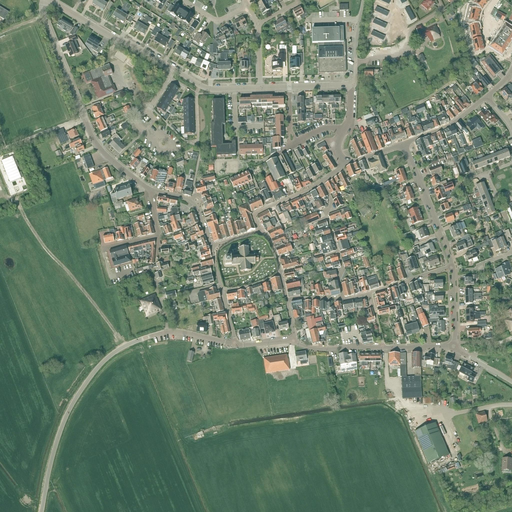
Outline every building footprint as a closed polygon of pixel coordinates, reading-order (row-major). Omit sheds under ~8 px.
[(106,0),(102,0),(98,7),(103,10),(107,4),(104,3),(106,0)] [(156,0),(156,1),(160,4),(158,8),(161,10),(167,1),(165,0),(156,0)] [(256,4),(259,9),(269,4),(266,0),(260,0),(259,1),(260,2),(256,4)] [(433,2),(430,0),(425,0),(421,5),(427,10),(433,2)] [(479,0),(476,0),(475,3),(483,9),(486,5),(479,0)] [(118,19),(128,4),(125,3),(120,12),(117,10),(113,16),(118,19)] [(270,3),(259,9),(262,14),(263,16),(267,13),(266,12),(270,10),(268,7),(272,5),(270,3)] [(131,6),(128,4),(118,19),(124,23),(127,17),(125,15),(128,10),(129,10),(131,6)] [(177,16),(182,8),(175,4),(174,7),(171,5),(167,11),(176,17),(177,16)] [(9,13),(0,7),(0,17),(4,20),(9,13)] [(300,7),(293,11),(296,18),(299,16),(301,20),(308,16),(305,10),(302,11),(300,7)] [(182,21),(188,12),(182,8),(177,16),(176,17),(182,21)] [(498,11),(495,16),(503,21),(506,16),(498,11)] [(188,12),(182,21),(189,25),(194,16),(188,12)] [(139,32),(148,17),(143,14),(140,18),(139,20),(141,22),(140,24),(137,23),(134,29),(139,32)] [(152,19),(148,17),(139,32),(144,35),(148,29),(145,27),(148,21),(150,22),(152,19)] [(230,27),(234,33),(237,32),(236,29),(237,28),(238,29),(246,24),(243,17),(234,22),(235,24),(231,27),(230,26),(230,27)] [(279,21),(273,25),(277,32),(285,27),(288,31),(292,29),(289,22),(285,24),(282,18),(278,20),(279,21)] [(59,21),(57,25),(60,27),(61,26),(64,28),(63,30),(66,32),(68,30),(70,31),(73,26),(62,19),(61,22),(59,21)] [(195,20),(190,27),(195,30),(199,23),(195,20)] [(421,25),(415,28),(418,35),(416,36),(419,42),(424,40),(423,39),(428,37),(430,43),(440,39),(438,34),(439,33),(436,26),(425,31),(425,32),(422,33),(420,30),(423,29),(421,25)] [(511,29),(505,25),(491,47),(502,54),(511,39),(511,29)] [(74,27),(70,34),(73,36),(75,35),(78,30),(75,28),(74,27)] [(155,27),(151,34),(155,37),(157,33),(158,34),(160,30),(155,27)] [(224,37),(226,40),(231,38),(232,40),(234,38),(234,34),(232,31),(231,32),(229,29),(227,30),(225,27),(220,30),(221,33),(222,33),(224,37)] [(310,37),(312,37),(312,43),(318,43),(318,48),(317,48),(317,50),(319,50),(319,73),(325,73),(325,72),(330,72),(330,71),(334,71),(334,72),(344,72),(346,72),(346,58),(345,58),(345,43),(345,27),(338,27),(338,28),(311,29),(312,34),(310,34),(310,37)] [(159,44),(167,32),(168,30),(166,28),(160,37),(158,35),(154,41),(159,44)] [(169,34),(167,32),(159,44),(165,47),(169,41),(166,40),(169,34)] [(196,36),(193,41),(198,44),(200,42),(204,44),(209,36),(203,33),(199,38),(196,36)] [(217,44),(213,44),(213,47),(213,54),(217,54),(217,48),(224,44),(223,42),(226,40),(224,37),(222,33),(221,33),(216,36),(217,38),(215,39),(217,44)] [(70,44),(65,46),(70,57),(78,53),(77,49),(79,49),(76,41),(77,40),(75,36),(68,38),(70,44)] [(91,36),(86,43),(92,47),(91,49),(98,53),(101,48),(98,46),(100,43),(94,39),(95,39),(91,36)] [(180,57),(189,43),(186,41),(181,49),(178,47),(175,53),(180,57)] [(189,43),(180,57),(186,60),(189,54),(190,53),(187,51),(191,44),(189,43)] [(201,68),(207,54),(202,51),(200,55),(202,56),(200,61),(198,59),(195,66),(201,68)] [(210,55),(207,54),(201,68),(207,71),(209,64),(207,63),(210,55)] [(292,58),(290,58),(290,60),(290,69),(292,69),(292,70),(295,70),(295,69),(299,69),(299,62),(302,62),(302,54),(292,55),(292,58)] [(272,58),(272,59),(272,67),(272,70),(282,69),(282,63),(285,63),(285,55),(278,55),(278,59),(275,59),(275,58),(274,57),(273,57),(272,58)] [(483,60),(480,62),(493,78),(502,71),(490,55),(485,59),(484,58),(482,59),(483,60)] [(244,59),(240,59),(240,63),(241,63),(241,71),(248,70),(247,65),(250,65),(250,56),(244,56),(244,59)] [(473,59),(468,63),(473,68),(478,64),(473,59)] [(113,74),(109,64),(83,75),(86,84),(91,82),(98,99),(116,92),(113,86),(112,86),(108,76),(113,74)] [(479,74),(476,76),(485,88),(488,86),(489,86),(490,86),(490,85),(490,84),(485,77),(483,79),(479,74)] [(470,87),(468,89),(470,92),(472,90),(476,95),(477,95),(478,95),(479,94),(479,93),(480,93),(480,92),(483,90),(481,87),(479,84),(478,84),(476,81),(478,80),(474,76),(472,78),(475,82),(470,87)] [(171,84),(167,90),(176,95),(179,89),(171,84)] [(508,87),(499,94),(505,101),(509,98),(510,99),(511,97),(511,96),(511,93),(511,92),(511,91),(511,90),(511,89),(511,86),(511,85),(508,87)] [(167,90),(163,96),(172,101),(176,95),(167,90)] [(163,96),(160,102),(168,107),(172,101),(163,96)] [(460,100),(466,108),(470,105),(468,103),(469,102),(465,96),(460,100)] [(229,154),(232,154),(232,156),(236,155),(235,141),(232,142),(232,147),(229,147),(229,146),(224,146),(224,147),(221,148),(221,146),(220,146),(220,143),(221,143),(221,139),(220,139),(220,136),(221,136),(221,131),(220,131),(220,128),(221,128),(221,124),(223,124),(223,123),(222,123),(222,120),(223,120),(223,115),(222,115),(222,112),(223,112),(223,108),(222,108),(222,105),(223,105),(222,100),(212,100),(213,105),(214,105),(215,108),(213,108),(213,113),(215,113),(215,116),(213,116),(213,121),(213,123),(211,123),(211,128),(213,128),(213,131),(211,131),(211,136),(213,136),(213,139),(211,139),(212,144),(212,146),(212,147),(216,147),(216,156),(221,156),(221,154),(224,154),(224,156),(229,156),(229,154)] [(466,108),(460,100),(456,103),(458,106),(462,112),(466,108)] [(100,102),(91,105),(93,108),(92,108),(94,112),(93,112),(95,118),(103,115),(100,105),(101,105),(100,102)] [(160,102),(156,108),(165,113),(168,107),(160,102)] [(423,105),(415,108),(417,114),(426,111),(423,105)] [(445,112),(443,107),(442,106),(438,107),(440,113),(442,113),(443,115),(437,118),(438,121),(439,121),(441,126),(449,123),(444,112),(445,112)] [(450,110),(455,117),(461,112),(455,106),(451,109),(450,107),(447,109),(449,111),(450,110)] [(456,117),(455,117),(450,110),(449,111),(446,113),(452,120),(456,117)] [(374,112),(363,117),(365,120),(372,118),(373,117),(378,116),(377,111),(376,111),(374,112)] [(479,114),(485,122),(488,119),(490,120),(492,123),(493,122),(495,124),(496,123),(499,126),(501,124),(502,124),(494,116),(492,118),(487,111),(484,113),(482,111),(482,112),(481,112),(479,113),(479,114)] [(113,120),(114,120),(113,116),(107,119),(106,117),(96,121),(98,126),(110,121),(113,120)] [(434,128),(430,118),(429,116),(426,117),(427,120),(427,122),(421,124),(424,132),(434,128)] [(435,116),(430,118),(431,122),(432,121),(435,128),(439,126),(435,116)] [(372,118),(365,120),(367,125),(370,124),(371,126),(375,125),(378,124),(377,119),(374,120),(373,117),(372,118)] [(423,133),(420,125),(418,119),(415,121),(414,117),(411,118),(411,117),(407,118),(409,124),(414,122),(416,125),(412,127),(413,129),(415,136),(423,133)] [(475,117),(466,125),(471,131),(477,126),(479,129),(481,128),(483,129),(486,127),(482,122),(480,123),(475,117)] [(115,122),(114,120),(113,120),(112,120),(110,121),(98,126),(101,132),(107,129),(106,126),(115,122)] [(460,122),(455,126),(461,132),(463,130),(466,134),(468,133),(460,122)] [(409,138),(414,136),(409,124),(405,125),(407,128),(409,128),(409,129),(405,130),(409,138)] [(114,127),(100,133),(103,139),(110,135),(109,133),(115,130),(114,127)] [(400,127),(397,128),(401,139),(406,137),(403,131),(402,132),(400,127)] [(453,127),(448,129),(454,145),(457,151),(459,150),(454,136),(457,135),(453,127)] [(382,138),(381,139),(382,142),(383,141),(385,145),(391,143),(388,136),(388,135),(385,128),(383,129),(385,134),(383,135),(383,136),(382,137),(382,138)] [(393,133),(396,140),(401,139),(397,128),(392,130),(393,133)] [(55,134),(54,135),(58,145),(61,144),(68,141),(64,131),(63,129),(56,132),(56,133),(55,134)] [(75,129),(68,132),(71,139),(78,135),(75,129)] [(375,131),(373,132),(375,136),(376,135),(377,137),(374,138),(379,150),(384,148),(379,135),(378,133),(376,129),(374,130),(375,131)] [(448,129),(443,131),(446,139),(447,142),(451,141),(453,146),(454,145),(448,129)] [(396,140),(393,133),(392,130),(388,132),(390,136),(389,137),(391,142),(396,140)] [(369,132),(362,135),(364,141),(367,148),(366,149),(368,154),(377,151),(372,137),(370,134),(369,132)] [(441,146),(444,145),(445,147),(448,146),(442,132),(436,134),(441,146)] [(114,141),(110,144),(119,154),(125,148),(119,142),(121,140),(118,137),(119,137),(116,134),(113,136),(111,138),(114,141)] [(430,136),(433,146),(435,145),(435,144),(439,143),(435,134),(430,136)] [(429,137),(422,139),(424,145),(427,150),(429,156),(431,155),(430,152),(429,148),(432,146),(429,137)] [(72,148),(77,146),(76,145),(81,143),(81,142),(82,141),(81,138),(79,139),(79,138),(72,141),(73,144),(66,147),(65,148),(66,151),(72,148)] [(476,140),(472,141),(475,149),(479,147),(483,146),(480,138),(476,140)] [(350,142),(355,152),(360,150),(360,149),(363,148),(365,148),(362,141),(358,143),(356,139),(350,142)] [(281,149),(280,144),(271,144),(270,144),(271,155),(276,153),(276,149),(281,149)] [(77,147),(77,146),(72,148),(75,155),(78,154),(78,152),(84,149),(82,145),(77,147)] [(501,152),(504,159),(510,157),(508,153),(511,152),(509,146),(506,147),(507,150),(502,151),(501,148),(499,148),(500,152),(501,152)] [(328,150),(327,148),(323,150),(326,155),(323,157),(326,162),(331,159),(330,157),(331,156),(330,153),(329,154),(327,151),(328,150)] [(360,150),(355,152),(358,158),(365,155),(363,148),(360,149),(360,150)] [(136,169),(137,168),(136,167),(142,160),(138,156),(141,152),(138,150),(138,149),(133,155),(136,158),(130,165),(134,169),(135,169),(136,169)] [(299,149),(295,152),(299,159),(303,157),(299,149)] [(424,158),(429,156),(427,150),(420,153),(421,154),(419,155),(422,162),(425,161),(424,158)] [(501,152),(500,152),(496,154),(495,150),(493,151),(494,154),(495,154),(498,161),(504,159),(501,152)] [(495,154),(494,154),(491,156),(489,152),(487,153),(489,157),(489,156),(492,164),(498,161),(495,154)] [(279,158),(288,176),(295,172),(286,154),(284,155),(281,155),(281,157),(279,158)] [(374,160),(368,163),(370,170),(377,167),(379,173),(386,170),(380,154),(373,157),(374,160)] [(489,156),(489,157),(485,158),(484,154),(481,155),(483,159),(484,158),(486,166),(492,164),(489,156)] [(13,155),(1,160),(11,181),(22,177),(13,155)] [(484,158),(483,159),(479,160),(478,156),(475,157),(477,161),(478,161),(481,168),(486,166),(484,158)] [(182,158),(175,161),(176,164),(178,167),(184,164),(183,161),(182,158)] [(285,177),(284,176),(276,159),(266,163),(275,182),(285,177)] [(336,168),(331,159),(326,162),(332,171),(336,168)] [(468,165),(466,159),(460,161),(461,163),(458,164),(462,175),(468,173),(465,167),(468,165)] [(475,170),(481,168),(478,161),(477,161),(473,162),(472,159),(470,160),(471,163),(469,164),(471,169),(474,168),(475,170)] [(137,168),(136,169),(141,173),(141,174),(146,178),(153,167),(150,165),(148,169),(145,168),(147,164),(142,161),(137,168)] [(368,176),(366,176),(364,171),(368,170),(364,161),(359,163),(365,181),(369,180),(368,176)] [(431,176),(432,176),(435,174),(442,172),(440,166),(445,164),(443,161),(439,163),(428,167),(431,176)] [(313,163),(311,164),(316,174),(321,171),(317,164),(314,165),(313,163)] [(357,163),(346,167),(350,178),(357,175),(360,173),(360,175),(361,174),(360,169),(355,171),(354,167),(356,170),(359,169),(357,163)] [(309,170),(306,172),(310,179),(315,177),(310,167),(308,168),(309,170)] [(100,170),(104,181),(111,178),(107,168),(100,170)] [(152,170),(150,175),(152,175),(150,180),(155,181),(155,182),(164,184),(168,172),(159,170),(159,171),(153,169),(152,170)] [(388,179),(389,181),(390,181),(392,180),(405,175),(402,169),(395,172),(397,175),(388,179)] [(106,186),(104,181),(100,170),(89,174),(95,190),(106,186)] [(306,181),(301,183),(304,188),(311,184),(305,172),(303,174),(306,181)] [(343,172),(338,176),(344,189),(349,186),(346,179),(343,172)] [(214,174),(202,177),(203,181),(204,181),(204,183),(215,180),(214,174)] [(435,174),(432,176),(433,179),(430,180),(433,186),(439,184),(440,186),(446,184),(445,181),(439,183),(440,183),(439,180),(438,180),(435,174)] [(405,175),(392,180),(393,182),(398,180),(400,184),(407,181),(405,175)] [(288,176),(293,187),(294,187),(296,191),(304,188),(299,179),(294,181),(293,179),(292,179),(291,176),(289,177),(288,176)] [(177,188),(176,190),(181,191),(182,189),(183,189),(185,178),(182,177),(181,179),(178,178),(176,188),(177,188)] [(272,177),(267,179),(273,192),(271,193),(275,201),(285,197),(281,188),(277,190),(276,187),(277,186),(275,183),(272,177)] [(330,181),(325,184),(330,194),(333,193),(336,199),(333,200),(337,208),(343,205),(339,197),(340,197),(338,194),(341,192),(337,184),(336,185),(333,179),(330,181)] [(183,191),(182,194),(184,195),(191,196),(192,191),(192,187),(192,183),(186,181),(185,186),(188,186),(187,189),(185,189),(185,192),(183,191)] [(196,187),(195,188),(197,193),(206,191),(204,181),(201,182),(201,183),(195,185),(196,187)] [(262,183),(265,189),(261,191),(261,192),(260,192),(265,202),(271,199),(268,193),(271,192),(266,181),(262,183)] [(166,186),(165,190),(170,191),(174,192),(175,183),(168,182),(167,186),(166,186)] [(478,192),(486,189),(484,183),(479,185),(478,183),(476,184),(478,191),(474,192),(475,194),(479,193),(478,192)] [(440,189),(434,191),(435,194),(436,197),(437,197),(438,201),(445,198),(443,192),(449,190),(446,184),(440,186),(440,188),(440,189)] [(112,203),(114,203),(117,202),(117,200),(132,195),(129,186),(112,191),(113,194),(112,194),(111,196),(111,198),(113,199),(111,199),(112,203)] [(315,190),(319,196),(320,199),(321,201),(322,200),(322,199),(328,196),(322,186),(315,190)] [(403,193),(401,194),(402,197),(412,193),(409,187),(402,190),(403,193)] [(481,198),(488,195),(486,189),(478,192),(479,193),(480,196),(476,198),(476,197),(474,198),(475,201),(481,199),(481,198)] [(313,199),(316,197),(318,197),(315,190),(310,193),(313,199)] [(209,197),(208,194),(207,192),(202,194),(202,198),(206,210),(213,207),(213,206),(213,204),(217,202),(215,198),(211,200),(210,196),(209,197)] [(315,203),(314,202),(313,200),(310,193),(306,195),(309,201),(310,202),(310,204),(313,203),(313,204),(314,203),(314,204),(315,203)] [(402,197),(399,198),(400,201),(406,199),(407,202),(414,199),(412,193),(402,197)] [(303,196),(308,207),(309,209),(312,208),(312,207),(311,207),(310,204),(309,205),(308,203),(310,202),(310,204),(310,202),(309,201),(306,195),(303,196)] [(483,203),(490,201),(488,195),(481,198),(481,199),(482,202),(479,204),(479,206),(483,204),(483,203)] [(305,209),(308,207),(303,196),(300,198),(305,209)] [(320,199),(319,196),(318,197),(316,197),(318,200),(314,202),(315,203),(314,204),(316,206),(318,210),(324,207),(323,205),(320,199)] [(170,198),(169,204),(174,204),(173,208),(175,208),(176,208),(177,207),(178,205),(177,205),(178,199),(170,198)] [(255,205),(257,209),(263,207),(259,198),(255,200),(257,205),(255,205)] [(304,210),(305,209),(300,198),(296,199),(301,210),(303,208),(304,210)] [(443,205),(440,206),(442,212),(449,210),(447,204),(448,203),(452,201),(451,198),(447,200),(442,202),(443,205)] [(117,202),(114,203),(114,205),(112,206),(113,210),(124,207),(124,205),(126,205),(128,205),(130,211),(142,208),(141,203),(139,204),(137,199),(123,203),(122,200),(117,202)] [(301,210),(296,199),(290,202),(294,211),(298,209),(299,211),(301,210)] [(251,212),(257,209),(255,205),(257,205),(255,200),(247,203),(251,212)] [(485,208),(481,209),(482,212),(485,210),(485,209),(492,206),(490,201),(483,203),(483,204),(485,208)] [(290,202),(280,206),(284,214),(287,212),(287,211),(289,211),(290,212),(293,211),(290,202)] [(242,216),(243,219),(250,216),(249,214),(252,213),(247,204),(239,208),(242,216)] [(485,209),(485,210),(487,214),(483,215),(484,218),(488,216),(488,215),(495,212),(492,206),(485,209)] [(172,213),(167,215),(168,219),(168,220),(171,220),(172,223),(177,222),(176,221),(178,221),(180,220),(179,215),(178,216),(177,213),(179,213),(178,212),(179,212),(178,211),(177,208),(177,207),(171,209),(172,213)] [(364,207),(359,211),(362,217),(369,210),(364,207)] [(226,223),(225,223),(230,237),(237,235),(232,219),(233,219),(233,217),(232,217),(229,208),(227,208),(229,214),(223,215),(225,219),(226,223)] [(348,208),(343,209),(344,213),(342,214),(343,216),(344,215),(345,215),(347,220),(352,218),(348,208)] [(339,211),(328,215),(330,221),(334,219),(335,222),(342,219),(345,218),(344,215),(343,216),(342,214),(344,213),(343,209),(339,211)] [(268,210),(257,216),(260,222),(261,225),(262,225),(269,222),(268,218),(270,217),(275,214),(275,213),(274,212),(270,214),(268,210)] [(283,214),(286,220),(287,219),(289,223),(291,221),(287,212),(284,214),(283,214)] [(452,214),(444,217),(447,223),(454,220),(453,217),(458,215),(457,212),(452,214)] [(189,221),(186,222),(188,227),(199,223),(195,213),(188,216),(189,221)] [(317,213),(302,219),(305,226),(319,220),(317,213)] [(266,233),(281,226),(275,214),(270,217),(271,219),(271,221),(269,222),(262,225),(266,233)] [(215,215),(205,218),(208,228),(210,227),(212,233),(211,234),(214,242),(222,240),(217,225),(218,225),(215,215)] [(255,229),(250,216),(243,219),(244,222),(245,224),(248,232),(255,229)] [(177,222),(172,223),(171,223),(173,232),(180,230),(179,224),(182,223),(183,225),(186,224),(185,219),(180,220),(178,221),(176,221),(177,222)] [(223,240),(230,237),(225,223),(224,219),(223,220),(223,219),(221,220),(222,222),(221,222),(223,226),(219,227),(222,238),(222,239),(223,239),(223,240)] [(240,221),(234,223),(237,235),(247,232),(244,224),(244,223),(243,223),(241,224),(240,221)] [(321,234),(323,233),(324,236),(330,234),(326,221),(317,224),(318,228),(314,229),(316,236),(321,234)] [(145,232),(144,227),(143,224),(139,225),(139,223),(135,224),(137,234),(136,234),(137,237),(146,235),(145,232)] [(162,223),(159,224),(160,227),(163,227),(164,231),(163,231),(164,235),(173,232),(171,229),(170,229),(168,223),(162,225),(162,223)] [(451,234),(462,230),(460,223),(456,225),(457,226),(449,229),(451,234)] [(204,235),(200,225),(192,228),(194,232),(195,232),(197,237),(204,235)] [(145,232),(146,231),(147,235),(154,234),(153,229),(147,230),(146,226),(144,227),(145,232)] [(283,234),(284,234),(288,233),(288,232),(294,230),(293,227),(287,230),(285,231),(285,232),(283,232),(281,226),(267,232),(271,239),(275,238),(275,237),(283,234)] [(125,234),(126,239),(132,238),(130,228),(127,228),(127,227),(123,228),(123,231),(125,231),(125,234)] [(349,231),(348,229),(346,230),(345,227),(333,230),(335,236),(349,231)] [(115,229),(114,229),(115,237),(117,237),(117,240),(118,241),(123,240),(122,235),(125,234),(125,231),(123,231),(123,228),(120,228),(121,232),(117,233),(117,232),(116,232),(115,229)] [(425,228),(415,232),(418,240),(428,236),(425,228)] [(107,235),(103,236),(105,243),(108,243),(114,241),(113,236),(115,235),(113,230),(108,231),(109,235),(107,235)] [(463,234),(462,230),(451,234),(453,239),(460,237),(460,238),(465,236),(464,233),(463,234)] [(182,242),(177,244),(178,246),(183,244),(187,243),(183,232),(179,233),(180,238),(182,242)] [(191,234),(189,234),(190,237),(186,239),(187,242),(193,240),(197,238),(197,237),(195,232),(194,232),(191,234)] [(288,233),(284,234),(272,240),(275,248),(283,244),(284,245),(292,242),(288,233)] [(337,242),(346,239),(350,238),(355,236),(355,234),(351,235),(351,234),(346,236),(345,233),(342,234),(342,235),(335,237),(337,242)] [(323,244),(324,244),(327,243),(332,241),(330,234),(321,237),(323,244)] [(509,242),(507,238),(506,234),(502,236),(496,238),(501,249),(506,247),(505,243),(509,242)] [(200,239),(197,240),(197,242),(201,241),(202,246),(198,247),(199,249),(203,248),(208,246),(204,236),(200,238),(200,239)] [(459,244),(456,245),(457,249),(456,249),(457,252),(458,251),(458,252),(473,246),(469,237),(458,242),(459,244)] [(350,238),(346,239),(346,240),(342,241),(337,243),(340,251),(349,248),(347,241),(351,240),(350,238)] [(487,243),(488,245),(490,249),(494,248),(495,252),(501,249),(496,238),(491,240),(487,241),(487,243)] [(193,251),(196,250),(195,248),(196,248),(195,244),(194,245),(193,243),(185,245),(187,252),(193,251)] [(327,243),(324,244),(325,245),(320,246),(323,255),(336,251),(333,243),(328,244),(327,243)] [(425,247),(419,249),(421,252),(424,251),(425,255),(434,251),(431,243),(424,246),(425,247)] [(488,245),(487,243),(479,246),(473,248),(474,251),(465,255),(464,256),(465,259),(467,259),(468,261),(472,259),(473,262),(478,261),(477,258),(475,252),(481,250),(480,247),(483,246),(483,247),(488,245)] [(289,244),(276,249),(278,256),(292,251),(291,247),(292,247),(292,245),(290,245),(289,244)] [(112,260),(114,267),(131,262),(129,255),(128,255),(128,253),(126,246),(109,251),(111,258),(112,260)] [(230,258),(225,259),(225,265),(230,265),(232,265),(240,265),(240,267),(240,268),(241,267),(241,271),(240,271),(241,271),(241,272),(243,272),(243,273),(244,272),(244,271),(248,271),(248,272),(248,271),(250,271),(250,270),(251,270),(250,270),(250,267),(251,267),(251,266),(250,266),(250,264),(255,264),(255,262),(258,261),(258,257),(255,257),(255,255),(249,255),(248,252),(249,252),(248,252),(248,249),(249,249),(249,248),(248,248),(248,247),(246,247),(246,246),(245,246),(245,247),(242,248),(241,247),(241,248),(239,248),(238,249),(239,249),(239,256),(231,256),(231,258),(230,258)] [(204,257),(210,255),(208,247),(199,250),(201,258),(204,257)] [(355,248),(340,253),(342,257),(356,253),(355,248)] [(330,260),(326,261),(327,264),(338,261),(337,256),(330,258),(330,260)] [(428,259),(424,261),(425,264),(429,263),(431,266),(438,264),(436,260),(437,259),(436,256),(428,259)] [(414,257),(407,260),(411,272),(418,270),(414,257)] [(286,258),(280,259),(283,270),(294,266),(299,265),(297,259),(287,262),(286,258)] [(191,268),(192,271),(194,271),(204,268),(203,267),(208,266),(208,267),(214,265),(212,259),(200,262),(201,266),(191,268)] [(350,261),(345,262),(343,263),(345,270),(352,268),(350,261)] [(390,280),(386,281),(387,285),(397,282),(392,266),(393,266),(392,261),(389,262),(390,266),(388,267),(390,272),(387,273),(390,280)] [(509,262),(504,264),(505,266),(495,270),(496,274),(492,275),(494,281),(510,275),(509,272),(511,271),(509,262)] [(157,267),(158,272),(169,269),(168,265),(163,266),(162,263),(157,264),(156,265),(154,266),(154,268),(157,267)] [(399,268),(395,270),(398,281),(406,279),(401,263),(398,264),(399,268)] [(194,271),(192,271),(194,276),(200,274),(200,276),(211,273),(209,267),(207,267),(203,267),(204,268),(194,271)] [(295,270),(283,272),(285,279),(293,277),(296,276),(296,272),(297,272),(297,271),(302,270),(301,267),(299,267),(299,268),(294,269),(295,270)] [(332,278),(336,277),(337,277),(335,270),(324,273),(325,279),(327,278),(329,283),(328,283),(328,287),(325,288),(325,286),(323,287),(325,296),(330,295),(331,297),(340,295),(337,281),(333,282),(332,278)] [(362,278),(359,279),(363,292),(369,291),(363,270),(360,271),(362,278)] [(211,274),(200,277),(203,286),(214,283),(211,274)] [(468,278),(464,279),(464,286),(472,285),(474,285),(474,282),(473,282),(473,280),(474,280),(474,279),(477,279),(477,275),(468,275),(468,278)] [(376,277),(366,280),(370,290),(379,287),(376,277)] [(352,283),(348,284),(351,295),(357,294),(354,284),(357,283),(356,278),(355,278),(352,279),(351,279),(352,283)] [(287,289),(299,287),(304,286),(304,285),(302,279),(286,282),(287,289)] [(345,283),(341,284),(345,296),(345,297),(351,296),(348,283),(347,280),(348,280),(348,279),(344,280),(345,283)] [(434,282),(429,282),(429,286),(434,285),(434,291),(438,291),(438,288),(442,288),(442,281),(434,281),(434,282)] [(264,300),(266,307),(266,308),(268,308),(267,299),(268,299),(267,293),(270,292),(268,283),(262,285),(266,299),(264,300)] [(282,290),(280,283),(272,285),(273,292),(276,292),(276,294),(279,293),(279,291),(282,290)] [(266,307),(264,300),(262,291),(260,284),(252,287),(254,293),(257,292),(258,295),(260,295),(261,300),(256,301),(257,304),(260,304),(261,308),(266,307)] [(314,286),(314,284),(310,284),(311,291),(315,291),(317,297),(324,295),(322,290),(321,290),(320,285),(314,286)] [(398,286),(402,301),(405,300),(403,294),(406,294),(403,285),(398,286)] [(304,286),(299,287),(300,288),(298,288),(299,288),(297,288),(296,288),(296,289),(287,291),(289,298),(300,295),(299,290),(300,290),(300,291),(304,290),(304,286)] [(396,287),(390,289),(395,304),(399,303),(397,299),(399,298),(400,298),(396,287)] [(199,292),(197,295),(199,303),(220,298),(218,291),(216,292),(215,288),(209,289),(209,290),(202,292),(199,292)] [(390,289),(387,290),(389,295),(388,296),(388,298),(390,305),(395,304),(390,289)] [(246,304),(251,304),(250,300),(248,300),(248,298),(247,298),(246,290),(237,291),(238,300),(245,299),(246,304)] [(375,293),(376,298),(380,297),(380,299),(384,298),(383,296),(387,295),(386,290),(375,293)] [(175,291),(165,293),(167,299),(176,297),(175,291)] [(237,300),(237,296),(236,291),(226,293),(228,305),(233,304),(232,302),(230,302),(229,300),(234,299),(234,300),(237,300)] [(155,294),(140,300),(147,316),(157,312),(157,310),(162,308),(155,294)] [(380,297),(375,299),(377,307),(384,306),(383,299),(381,300),(381,299),(380,300),(380,297)] [(357,308),(363,307),(362,301),(362,300),(354,301),(355,308),(354,308),(355,312),(357,312),(357,308)] [(291,303),(293,311),(299,310),(299,309),(302,309),(302,305),(301,301),(291,303)] [(342,303),(345,314),(347,314),(346,310),(354,308),(352,301),(342,303)] [(336,312),(334,312),(334,315),(335,315),(335,319),(336,319),(340,318),(339,315),(343,314),(341,303),(340,302),(334,303),(336,312)] [(328,303),(326,303),(327,312),(330,311),(330,315),(330,320),(336,319),(335,319),(335,315),(334,315),(334,312),(334,311),(333,311),(333,306),(331,307),(331,303),(330,303),(328,303)] [(239,306),(238,305),(238,304),(237,304),(231,305),(232,314),(242,312),(242,310),(248,309),(248,307),(252,307),(251,304),(246,304),(245,304),(245,305),(239,306)] [(395,305),(377,308),(378,315),(389,313),(389,311),(396,310),(395,305)] [(259,317),(256,306),(255,306),(255,311),(258,320),(258,321),(262,320),(268,318),(267,315),(259,317)] [(410,325),(413,334),(419,332),(416,323),(415,319),(418,318),(413,307),(409,308),(412,314),(414,318),(411,318),(413,324),(410,325)] [(372,308),(364,311),(365,313),(365,314),(367,322),(375,320),(372,308)] [(429,325),(424,313),(422,308),(416,310),(418,316),(423,327),(429,325)] [(430,319),(438,318),(438,316),(444,316),(443,308),(432,309),(432,314),(429,315),(430,319)] [(222,320),(223,321),(227,320),(226,312),(218,313),(219,316),(217,316),(218,321),(222,320)] [(213,321),(212,315),(203,316),(203,318),(202,318),(202,321),(207,320),(208,322),(206,323),(206,324),(197,324),(197,327),(196,327),(196,328),(197,328),(197,332),(207,332),(207,328),(209,328),(209,325),(214,325),(213,321)] [(279,315),(273,316),(275,323),(277,323),(279,331),(289,329),(287,322),(281,324),(279,315)] [(309,329),(305,330),(308,344),(312,343),(312,344),(320,342),(319,340),(317,328),(316,326),(315,320),(314,320),(313,316),(311,317),(306,318),(309,329)] [(426,319),(428,323),(431,323),(431,326),(435,326),(435,327),(434,329),(434,331),(436,333),(444,332),(444,321),(439,322),(439,318),(438,318),(430,319),(426,319)] [(263,324),(262,320),(258,321),(260,330),(264,329),(266,334),(275,332),(272,322),(263,324)] [(407,336),(413,334),(410,325),(407,326),(406,320),(402,321),(404,327),(407,336)] [(316,326),(317,328),(318,332),(326,331),(325,326),(323,326),(322,321),(319,322),(316,323),(316,326)] [(395,325),(394,325),(396,329),(398,337),(403,336),(399,323),(400,323),(399,321),(396,322),(397,324),(395,325)] [(477,329),(468,330),(468,337),(469,337),(469,336),(473,336),(473,338),(478,338),(478,335),(478,332),(481,332),(480,329),(484,329),(484,328),(486,328),(486,325),(484,325),(477,325),(477,329)] [(259,326),(254,327),(253,328),(253,331),(252,332),(253,338),(259,337),(258,335),(261,334),(260,330),(259,326)] [(242,332),(238,333),(240,340),(241,341),(243,340),(244,340),(250,338),(249,329),(242,330),(242,332)] [(305,352),(295,354),(296,362),(300,362),(300,365),(306,364),(305,352)] [(347,353),(338,354),(341,372),(357,370),(357,363),(355,354),(347,355),(347,353)] [(399,353),(389,353),(389,365),(399,365),(399,353)] [(421,368),(421,366),(421,360),(421,353),(412,353),(412,368),(414,368),(421,368)] [(421,360),(421,366),(426,367),(426,364),(437,366),(437,359),(434,358),(434,355),(427,354),(427,357),(424,357),(424,361),(421,360)] [(287,355),(264,359),(266,374),(274,373),(279,372),(290,370),(288,359),(287,359),(287,355)] [(446,357),(444,364),(448,365),(447,369),(456,371),(458,363),(453,362),(454,359),(446,357)] [(459,366),(458,370),(460,371),(459,372),(469,377),(468,380),(472,383),(476,376),(472,374),(474,370),(463,364),(462,367),(459,366)] [(420,376),(402,377),(403,398),(421,397),(420,376)] [(484,412),(475,415),(478,424),(487,421),(484,412)] [(435,424),(415,432),(428,465),(449,456),(435,424)] [(511,458),(502,458),(501,470),(511,471),(511,460),(511,458)]
